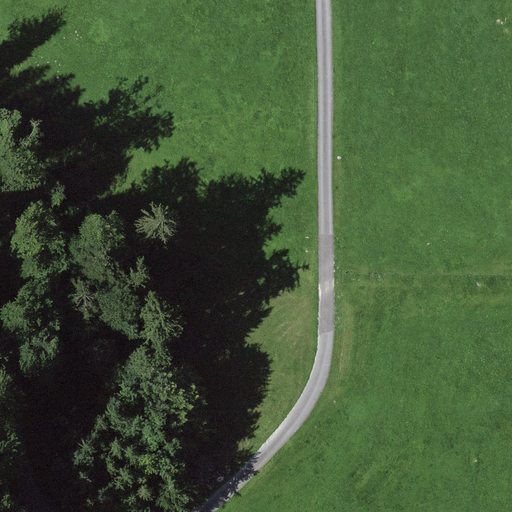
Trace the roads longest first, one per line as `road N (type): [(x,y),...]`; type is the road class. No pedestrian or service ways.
road 1 (unclassified): [(207,511),(317,389),(326,338),(323,0)]
road 2 (unclassified): [(0,329),(54,511)]
